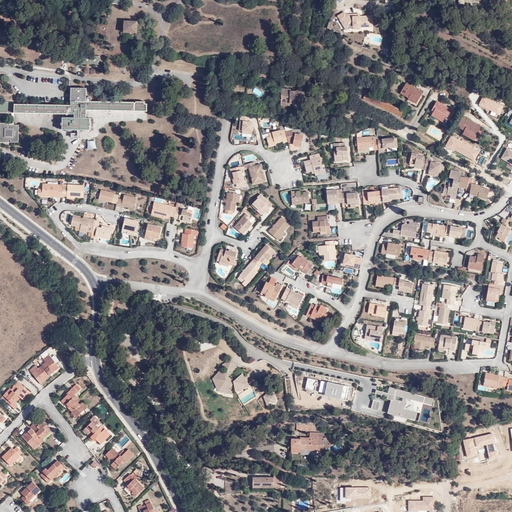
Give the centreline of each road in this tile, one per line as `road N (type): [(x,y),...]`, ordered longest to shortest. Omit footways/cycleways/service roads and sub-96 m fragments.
road 1 (residential): [(322,352),(392,366),(495,363),(511,283)]
road 2 (tertiary): [(91,283),(99,376),(145,438),(184,511)]
road 3 (residential): [(204,270),(80,245),(56,212),(106,212)]
road 4 (residential): [(322,352),(360,292),(376,228),(413,209)]
road 5 (residential): [(197,293),(322,352)]
road 6 (residential): [(210,511),(164,429),(154,390)]
road 7 (residential): [(204,270),(223,150)]
road 8 (tertiary): [(0,204),(91,283)]
